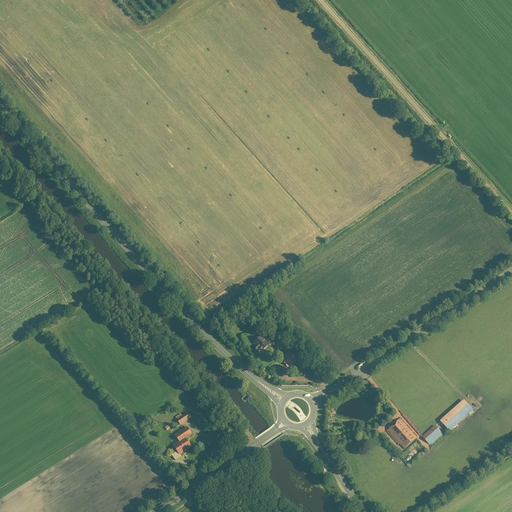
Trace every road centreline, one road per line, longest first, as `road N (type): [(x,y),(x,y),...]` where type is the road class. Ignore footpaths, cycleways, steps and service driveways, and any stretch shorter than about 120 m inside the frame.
road 1 (tertiary): [(283,400),(191,322),(0,109)]
road 2 (tertiary): [(310,402),(511,272)]
